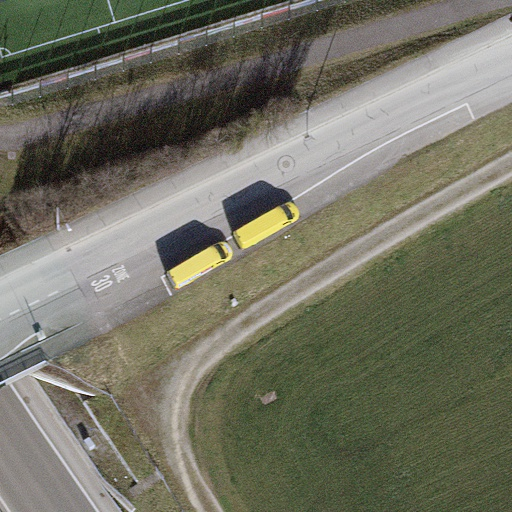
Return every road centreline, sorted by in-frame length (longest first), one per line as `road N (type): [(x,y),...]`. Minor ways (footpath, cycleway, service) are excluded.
road 1 (residential): [(0,317),(511,57)]
road 2 (track): [(207,511),(170,416),(186,363),(262,301),(511,171)]
